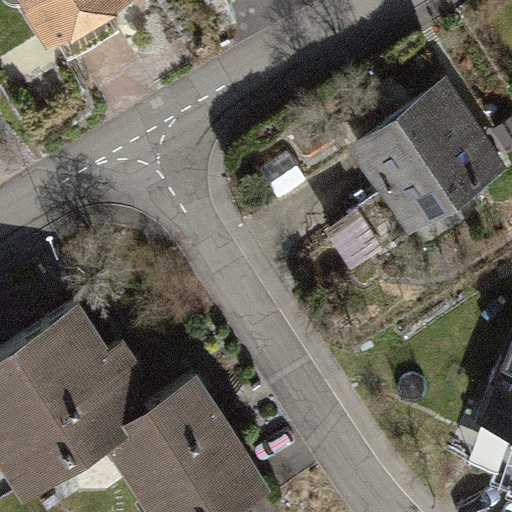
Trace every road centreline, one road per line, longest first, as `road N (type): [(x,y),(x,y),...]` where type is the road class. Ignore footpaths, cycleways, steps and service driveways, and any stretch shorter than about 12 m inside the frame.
road 1 (residential): [(138,138),(363,485),(390,511)]
road 2 (residential): [(138,138),(373,0)]
road 3 (residential): [(0,223),(138,138)]
